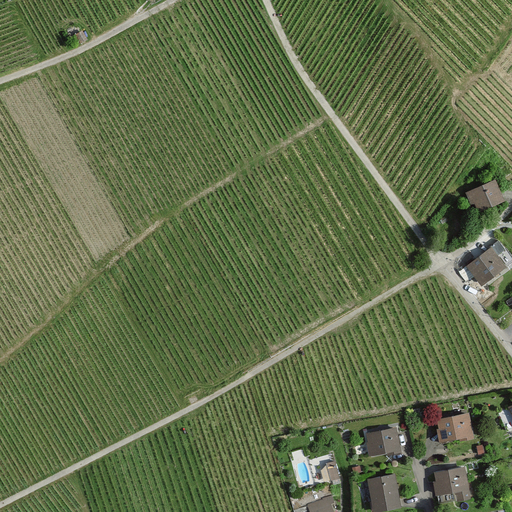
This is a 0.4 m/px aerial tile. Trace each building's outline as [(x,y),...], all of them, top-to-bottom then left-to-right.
[(496,181),(467,193),(477,215),(505,202),(496,181)] [(466,265),(483,287),(508,268),(499,256),(507,251),(499,240),(466,265)] [(438,419),(442,443),(476,438),(471,414),(438,419)] [(398,428),(367,434),(371,458),(403,452),(398,428)] [(335,459),(325,462),(331,483),(341,480),(335,459)] [(433,473),(437,497),(470,491),(466,468),(433,473)] [(395,475),(368,480),(374,511),(387,511),(402,509),(395,475)] [(307,504),(309,511),(336,511),(332,496),(307,504)]
